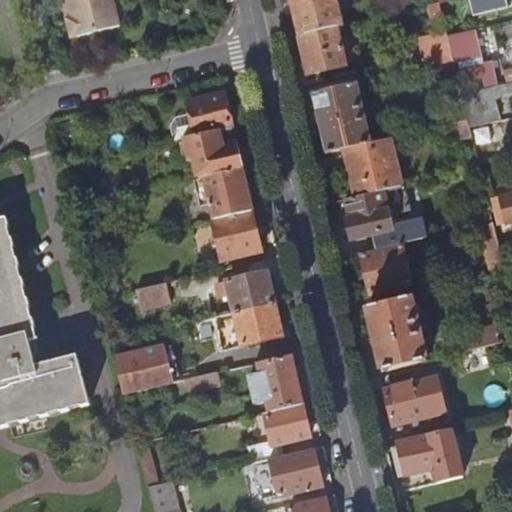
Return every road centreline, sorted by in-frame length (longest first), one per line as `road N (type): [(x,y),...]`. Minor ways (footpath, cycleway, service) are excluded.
road 1 (residential): [(259,47),(371,511)]
road 2 (residential): [(0,129),(56,93),(259,47)]
